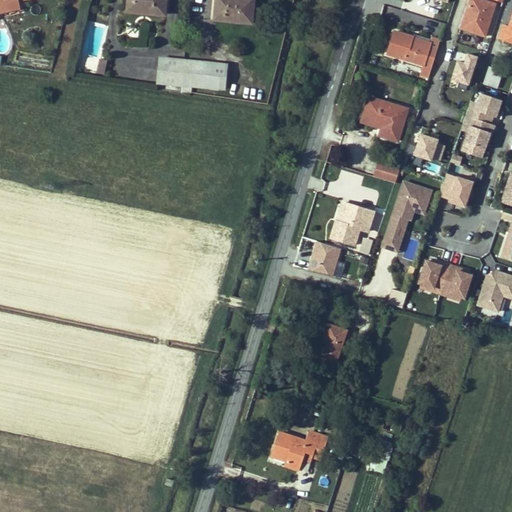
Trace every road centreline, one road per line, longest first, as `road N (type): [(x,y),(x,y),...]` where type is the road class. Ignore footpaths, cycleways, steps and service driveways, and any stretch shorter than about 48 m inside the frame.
road 1 (tertiary): [(358,0),(201,511)]
road 2 (residential): [(477,211),(468,222),(439,218),(432,236),(475,250),(484,246),(487,213)]
